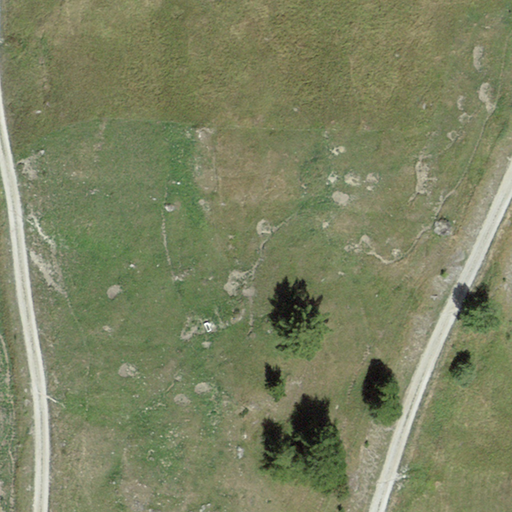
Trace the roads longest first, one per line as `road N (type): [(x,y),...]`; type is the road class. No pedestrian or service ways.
road 1 (track): [(0,134),(40,412),(40,511)]
road 2 (track): [(377,511),(420,380),(511,178)]
